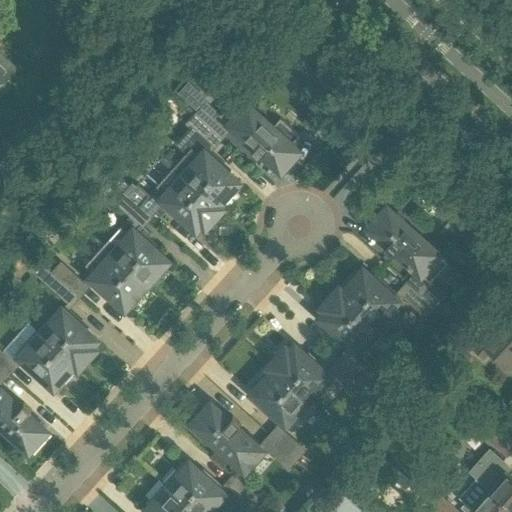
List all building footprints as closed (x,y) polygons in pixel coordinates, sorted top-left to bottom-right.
[(0,85),(14,70),(0,56),(0,85)] [(80,82),(61,66),(51,78),(70,94),(80,82)] [(324,81),(338,93),(347,83),(334,71),(324,81)] [(281,117),(273,125),(240,95),(223,114),(222,113),(221,114),(256,146),(253,150),(260,157),(264,153),(282,170),(300,150),(293,143),(301,134),(281,117)] [(197,114),(221,135),(229,127),(205,105),(197,114)] [(213,144),(221,135),(197,114),(189,123),(213,144)] [(175,143),(187,153),(175,166),(223,209),(237,193),(233,189),(240,181),(206,151),(211,145),(190,127),(175,143)] [(207,227),(223,209),(175,166),(167,159),(175,167),(161,182),(170,190),(163,198),(197,229),(202,223),(207,227)] [(126,193),(149,214),(157,205),(134,184),(126,193)] [(141,223),(149,214),(126,193),(118,202),(141,223)] [(422,273),(411,285),(435,306),(447,294),(432,281),(449,262),(398,215),(389,207),(371,227),(389,243),(385,247),(393,254),(397,250),(410,262),(408,264),(413,268),(414,266),(422,273)] [(96,237),(151,287),(166,271),(162,268),(169,260),(135,229),(127,238),(118,230),(105,244),(96,237)] [(137,304),(151,287),(96,237),(95,238),(104,245),(90,260),(99,268),(92,277),(126,308),(133,300),(137,304)] [(54,272),(78,293),(86,284),(62,263),(54,272)] [(339,289),(395,339),(387,331),(400,316),(391,308),(399,300),(365,269),(358,277),(353,273),(339,289)] [(70,302),(78,293),(54,272),(46,280),(70,302)] [(427,315),(435,306),(411,285),(403,294),(427,315)] [(394,340),(395,339),(339,289),(323,307),(327,310),(322,316),(356,347),(363,339),(372,347),(386,332),(394,340)] [(41,332),(80,367),(97,349),(92,345),(98,339),(63,308),(49,324),(42,331),(41,332)] [(511,368),(511,316),(508,313),(496,326),(482,313),(459,338),(468,346),(470,343),(485,357),(491,351),(511,370),(511,368)] [(80,367),(41,332),(28,347),(21,356),(55,386),(62,379),(66,382),(80,367)] [(270,365),(317,407),(318,407),(309,399),(323,384),(330,376),(296,345),(291,351),(286,347),(270,365)] [(0,365),(7,372),(15,363),(0,349),(0,365)] [(342,361),(366,382),(374,373),(350,352),(342,361)] [(358,391),(366,382),(342,361),(334,370),(358,391)] [(317,408),(317,407),(270,365),(256,381),(260,385),(253,392),(287,423),(295,415),(309,400),(317,408)] [(439,369),(433,376),(441,381),(446,374),(439,369)] [(21,406),(0,386),(0,422),(21,441),(20,442),(29,449),(47,430),(29,413),(33,409),(25,402),(21,406)] [(230,419),(212,403),(194,423),(203,431),(246,469),(263,449),(238,426),(242,422),(234,415),(230,419)] [(469,423),(507,457),(511,452),(511,440),(479,411),(469,423)] [(274,437),(297,458),(305,450),(282,428),(274,437)] [(289,467),(297,458),(274,437),(266,446),(289,467)] [(511,473),(507,469),(511,465),(489,445),(468,469),(490,489),(490,488),(511,508),(511,473)] [(345,472),(371,495),(386,478),(360,455),(345,472)] [(165,482),(198,511),(223,511),(226,509),(217,501),(225,493),(190,462),(184,469),(180,466),(165,482)] [(253,508),(261,499),(237,478),(229,487),(253,508)] [(198,511),(165,482),(150,498),(154,502),(148,509),(150,511),(198,511)] [(477,511),(511,511),(511,508),(490,488),(490,489),(480,499),(474,494),(467,502),(477,511)] [(459,511),(460,511),(442,495),(426,511),(459,511)]
